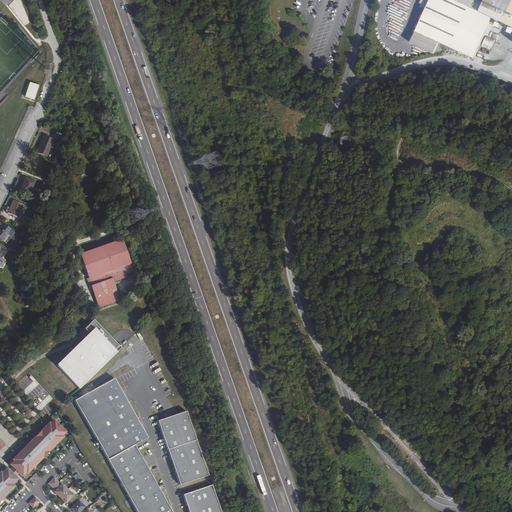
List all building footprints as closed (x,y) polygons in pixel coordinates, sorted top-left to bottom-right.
[(511,0),(428,0),(416,29),(421,34),(473,58),(491,17),(511,26),(511,0)] [(490,21),(488,25),(491,26),(489,30),(498,34),(499,30),(494,28),(496,24),(490,21)] [(484,36),(481,47),(491,49),(493,39),(497,40),(499,35),(490,32),(489,37),(484,36)] [(25,95),(34,99),(39,84),(29,81),(25,95)] [(41,142),(38,150),(47,154),(51,145),(55,147),(58,140),(45,134),(41,142)] [(24,182),(21,188),(31,192),(36,181),(26,177),(24,182)] [(11,206),(9,210),(9,211),(19,216),(24,204),(14,199),(12,204),(11,206)] [(18,223),(26,226),(29,219),(25,218),(23,221),(20,219),(18,223)] [(4,222),(0,225),(0,236),(2,239),(9,231),(7,230),(10,227),(4,222)] [(79,252),(100,306),(121,298),(114,279),(128,274),(126,271),(133,268),(121,236),(79,252)] [(60,362),(82,385),(124,344),(97,315),(87,324),(93,330),(60,362)] [(76,398),(110,455),(137,441),(147,435),(114,377),(76,398)] [(161,417),(182,481),(211,471),(189,407),(161,417)] [(13,458),(15,459),(11,463),(13,465),(20,472),(23,475),(27,471),(28,472),(64,434),(63,433),(67,429),(54,418),(51,421),(50,420),(13,458)] [(110,455),(141,511),(176,511),(137,441),(110,455)] [(13,465),(10,469),(16,475),(20,472),(13,465)] [(0,501),(16,485),(13,482),(18,477),(16,475),(10,469),(8,467),(3,472),(1,471),(0,472),(0,501)] [(77,496),(83,490),(80,487),(79,489),(64,474),(58,480),(61,482),(59,484),(71,496),(74,493),(77,496)] [(192,511),(224,511),(214,481),(185,491),(192,511)] [(83,507),(86,509),(92,504),(89,501),(90,500),(84,494),(76,502),(82,508),(83,507)] [(27,502),(33,508),(39,502),(33,496),(27,502)] [(93,503),(92,504),(86,509),(85,510),(86,511),(100,511),(102,510),(100,508),(99,509),(93,503)]
